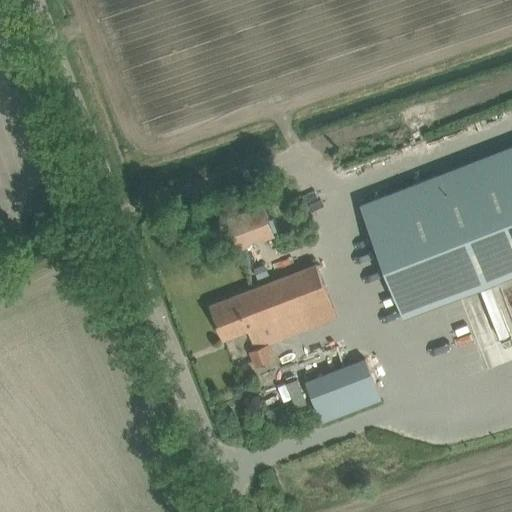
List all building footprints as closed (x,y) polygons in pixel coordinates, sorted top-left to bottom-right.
[(403,316),(458,294),(498,279),(511,273),(511,166),(443,193),(436,174),(360,204),(403,316)] [(227,218),(239,249),(250,244),(248,238),(261,234),(263,239),(274,235),(263,205),(227,218)] [(263,261),(252,266),(257,277),(268,272),(263,261)] [(317,263),(229,297),(210,305),(224,339),(248,329),(256,348),(250,351),(256,367),(275,360),(269,344),(338,317),(317,263)] [(306,381),(322,422),(382,399),(366,358),(306,381)]
